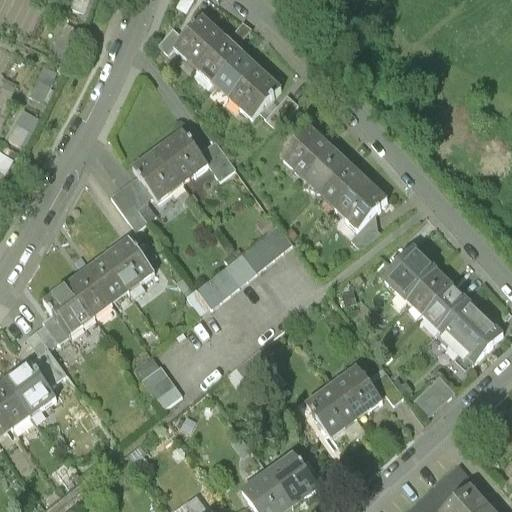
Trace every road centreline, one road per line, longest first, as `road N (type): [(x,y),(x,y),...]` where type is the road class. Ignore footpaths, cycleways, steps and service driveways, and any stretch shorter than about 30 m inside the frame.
road 1 (residential): [(251,0),(511,285)]
road 2 (residential): [(0,290),(38,242),(144,0)]
road 3 (residential): [(363,511),(511,370)]
